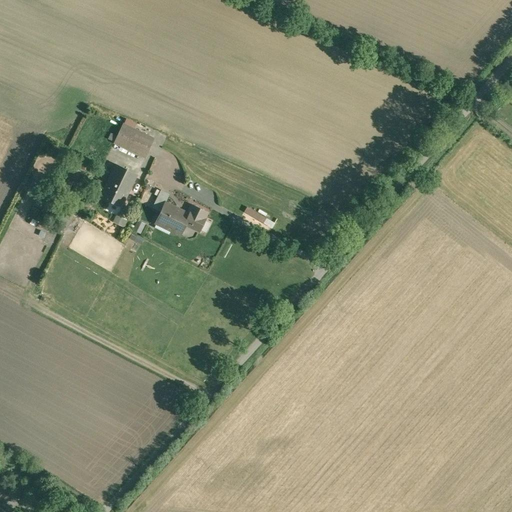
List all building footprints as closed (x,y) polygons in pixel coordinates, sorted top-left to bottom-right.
[(154,140),(123,125),(114,142),(145,157),(154,140)] [(75,182),(81,171),(68,165),(62,176),(75,182)] [(136,175),(116,165),(110,176),(131,186),(136,175)] [(131,186),(110,176),(100,198),(121,208),(131,186)] [(170,194),(161,190),(152,208),(161,212),(165,203),(170,194)] [(186,214),(165,203),(161,212),(156,223),(180,235),(186,223),(199,230),(203,220),(202,219),(205,213),(193,207),(191,212),(186,214)] [(133,231),(142,236),(147,225),(138,220),(133,231)]
